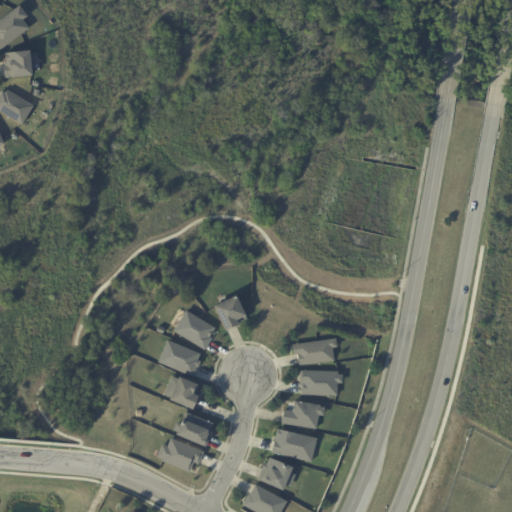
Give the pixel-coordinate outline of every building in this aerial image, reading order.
[(25,17),(22,20),(29,29),(0,50),(0,20),(19,6),(27,16),(25,17)] [(29,55),(31,74),(31,75),(4,78),(3,64),(6,64),(5,53),(29,50),(29,55)] [(0,94),(2,92),(5,94),(7,90),(33,106),(21,125),(0,111),(0,94)] [(239,323),(237,324),(237,325),(225,331),(214,307),(236,296),(247,320),(239,323)] [(215,329),(209,338),(211,339),(205,350),(175,332),(186,312),(215,329)] [(300,365),(298,355),(294,356),(292,346),(336,340),(337,348),(332,348),(334,361),(300,366),(300,365)] [(167,342),(199,355),(197,361),(200,363),(194,378),(158,363),(167,342)] [(338,373),(338,376),(342,376),(342,384),(337,384),(337,396),(302,395),(302,384),(300,384),(301,372),(338,373)] [(196,393),(195,396),(197,397),(192,410),(169,401),(170,398),(165,395),(172,378),(178,381),(179,378),(199,387),(196,393)] [(320,406),(320,408),(324,409),(323,417),(318,416),(316,430),(282,425),(285,412),(293,413),(294,402),(320,406)] [(213,425),(210,432),(212,433),(210,438),(210,437),(205,448),(176,436),(177,433),(173,431),(176,424),(180,425),(185,413),(213,425)] [(316,439),(312,463),(273,454),(278,431),(316,439)] [(202,453),(197,465),(193,463),(189,473),(162,462),(162,460),(157,458),(162,446),(167,449),(171,440),(202,453)] [(292,469),(290,474),(296,476),(291,488),(285,485),(282,492),(257,481),(264,465),(267,466),(269,459),(292,469)] [(281,511),(254,511),(243,506),(249,495),(250,496),(255,486),(286,503),(281,511)]
